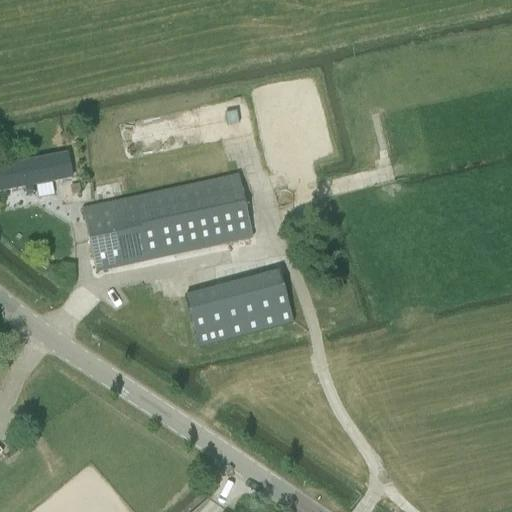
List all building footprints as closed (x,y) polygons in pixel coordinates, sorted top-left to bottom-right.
[(198,136),(196,121),(188,122),(190,130),(180,132),(182,142),(190,141),(189,137),(198,136)] [(0,193),(71,180),(66,156),(0,168),(0,193)] [(96,273),(252,239),(237,178),(84,211),(96,273)] [(94,204),(124,198),(121,181),(90,188),(94,204)] [(38,200),(54,197),(51,184),(35,187),(38,200)] [(194,350),(289,326),(276,274),(181,297),(194,350)]
